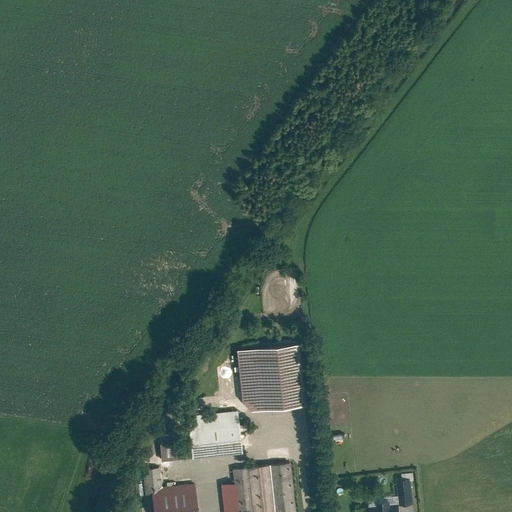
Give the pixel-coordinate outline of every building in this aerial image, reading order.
[(302,339),(239,347),(246,405),(310,397),(302,339)] [(239,409),(191,415),(196,454),(244,448),(239,409)] [(158,441),(159,458),(187,456),(186,439),(158,441)] [(290,459),(235,467),(241,511),(245,511),(297,504),(290,459)] [(414,476),(401,477),(402,503),(415,502),(414,476)] [(198,511),(195,483),(153,488),(156,511),(198,511)] [(402,511),(402,503),(373,505),(373,511),(402,511)]
